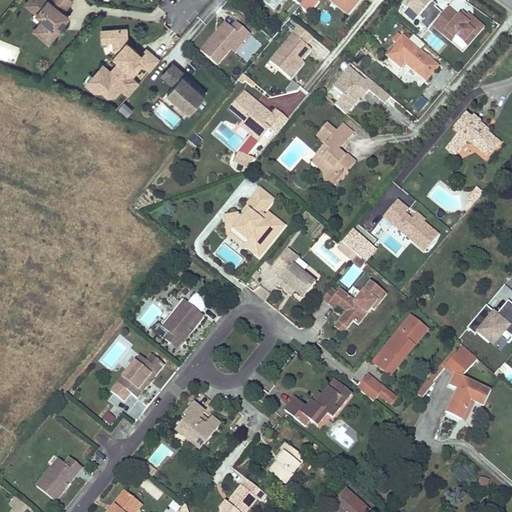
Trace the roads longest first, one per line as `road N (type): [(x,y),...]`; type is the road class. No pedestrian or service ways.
road 1 (residential): [(196,362),(77,511)]
road 2 (residential): [(238,309),(255,307),(272,319),(270,337),(241,375),(220,378),(196,362)]
